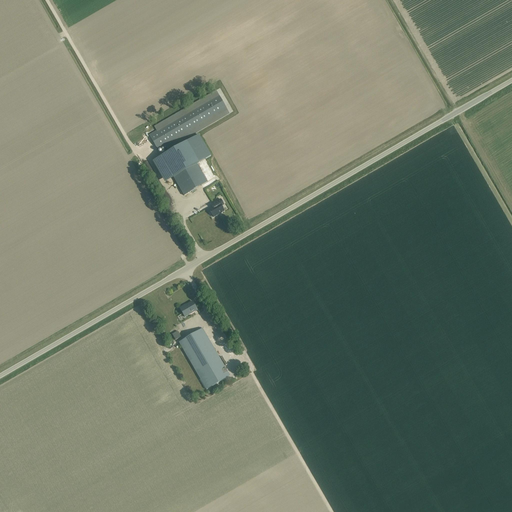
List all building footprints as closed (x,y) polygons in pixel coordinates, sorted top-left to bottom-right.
[(164,146),(166,150),(229,114),(216,90),(153,127),(155,131),(149,135),(157,150),(164,146)] [(185,143),(197,165),(211,157),(199,135),(185,143)] [(184,196),(207,182),(197,165),(185,143),(161,156),(174,178),(184,196)] [(165,183),(174,178),(161,156),(152,161),(165,183)] [(221,199),(211,205),(213,204),(214,206),(213,207),(213,208),(209,210),(213,217),(224,211),(222,206),(224,205),(221,199)] [(203,209),(191,216),(193,220),(205,213),(203,209)] [(192,221),(195,226),(209,218),(206,213),(192,221)] [(185,317),(197,310),(192,302),(184,306),(179,308),(185,317)] [(179,342),(200,378),(206,390),(230,376),(202,329),(179,342)] [(175,340),(181,337),(177,331),(172,334),(175,340)]
